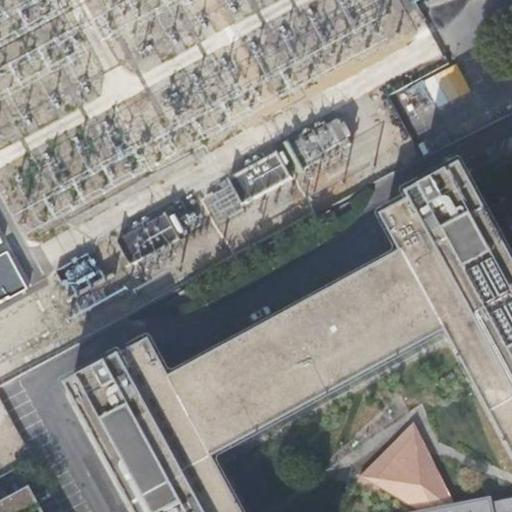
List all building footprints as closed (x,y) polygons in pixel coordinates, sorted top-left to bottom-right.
[(465,93),(453,66),(413,83),(426,111),(465,93)] [(293,145),(310,181),(359,158),(341,122),(293,145)] [(158,148),(124,154),(126,165),(138,162),(140,171),(186,162),(181,137),(171,139),(168,124),(153,127),(158,148)] [(38,224),(109,186),(107,184),(97,189),(76,148),(63,155),(59,148),(48,154),(53,163),(40,170),(46,181),(21,194),(38,224)] [(204,191),(218,221),(300,182),(286,152),(204,191)] [(511,511),(511,264),(464,177),(378,224),(399,261),(169,387),(149,349),(64,396),(128,511),(511,511)] [(171,214),(120,241),(135,270),(186,243),(171,214)] [(0,303),(33,286),(0,226),(0,303)] [(43,511),(31,489),(0,506),(0,511),(43,511)]
